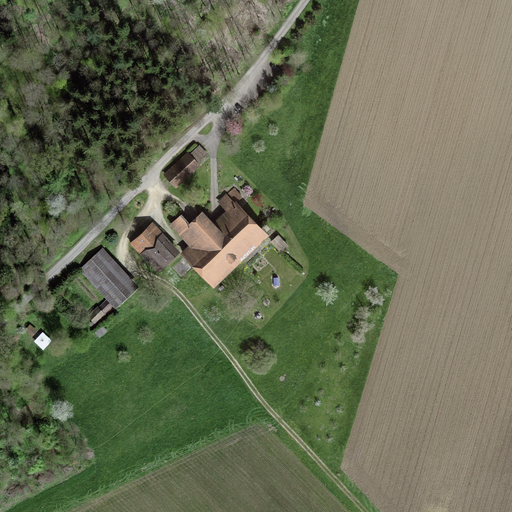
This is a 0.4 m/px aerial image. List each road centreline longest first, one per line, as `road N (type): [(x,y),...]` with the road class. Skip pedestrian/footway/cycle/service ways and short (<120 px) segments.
road 1 (track): [(152,180),(156,206),(120,249),(181,298),(271,412),(366,511)]
road 2 (unclassified): [(309,0),(152,180)]
road 3 (track): [(152,180),(0,324)]
